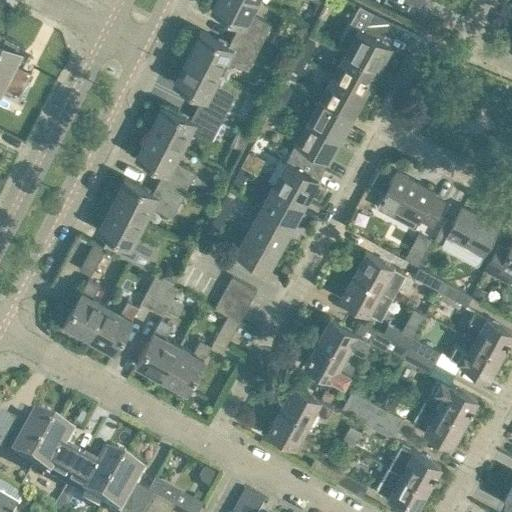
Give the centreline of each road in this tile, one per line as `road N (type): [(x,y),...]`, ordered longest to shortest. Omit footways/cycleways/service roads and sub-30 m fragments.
road 1 (residential): [(380,129),(211,448)]
road 2 (residential): [(0,329),(147,56)]
road 3 (residential): [(211,448),(0,332)]
road 4 (residential): [(104,34),(0,237)]
road 5 (residential): [(511,198),(380,129)]
road 6 (residential): [(380,129),(423,42),(468,47)]
road 7 (residential): [(451,511),(511,403)]
